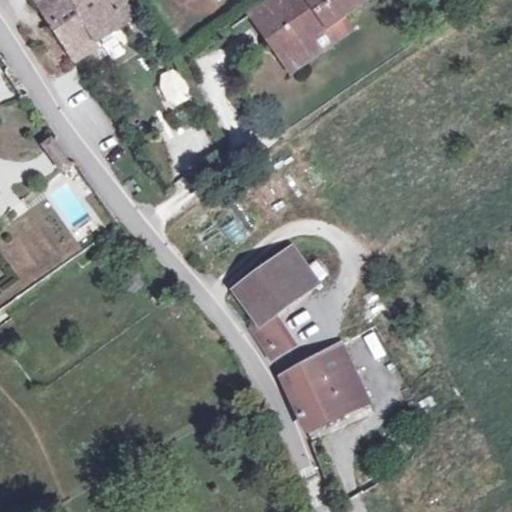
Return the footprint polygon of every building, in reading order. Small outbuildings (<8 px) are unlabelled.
[(54,0),(38,11),(47,24),(49,23),(74,9),(67,0),(54,0)] [(67,0),(74,9),(49,23),(71,59),(136,17),(124,0),(115,0),(111,3),(109,0),(88,0),(86,1),(85,0),(67,0)] [(271,0),(266,4),(282,27),(265,40),(275,56),(282,51),(294,68),(319,49),(313,40),(339,21),(336,17),(360,0),(271,0)] [(266,4),(248,16),(265,40),(282,27),(266,4)] [(346,30),(339,21),(313,40),(319,49),(346,30)] [(254,188),(235,201),(252,225),(270,212),(254,188)] [(258,325),(251,331),(270,361),(288,350),(268,318),(301,294),(286,275),(300,264),(288,248),(231,289),(258,325)] [(300,264),(286,275),(301,294),(315,284),(300,264)] [(378,302),(350,301),(349,324),(377,324),(378,302)] [(337,345),(280,376),(301,428),(363,399),(337,345)]
